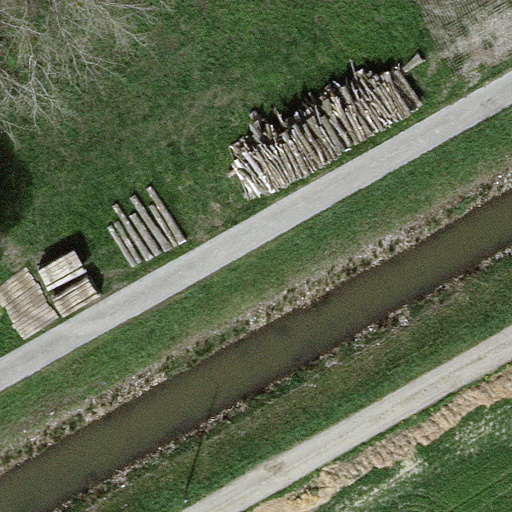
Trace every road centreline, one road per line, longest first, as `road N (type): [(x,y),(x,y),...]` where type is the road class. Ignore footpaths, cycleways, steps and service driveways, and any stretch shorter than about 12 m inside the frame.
road 1 (track): [(511,101),(0,386)]
road 2 (track): [(212,511),(511,337)]
